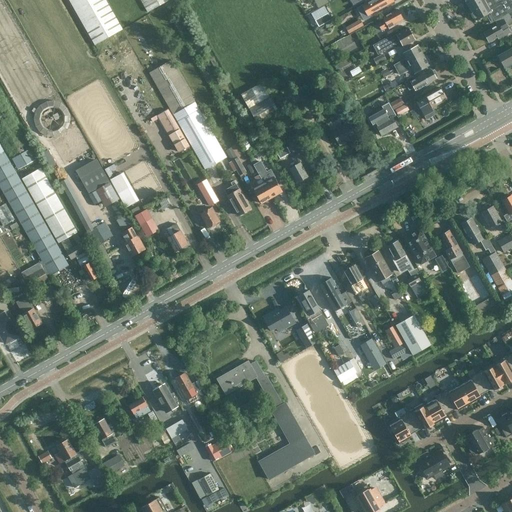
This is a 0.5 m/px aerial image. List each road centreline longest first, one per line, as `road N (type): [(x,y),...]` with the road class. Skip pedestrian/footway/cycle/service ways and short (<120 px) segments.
road 1 (tertiary): [(0,394),(222,268)]
road 2 (unknown): [(242,305),(329,450)]
road 3 (residential): [(222,268),(242,305),(346,244)]
road 4 (residential): [(491,114),(425,0)]
road 5 (tertiary): [(327,209),(438,149)]
road 6 (tertiary): [(222,268),(327,209)]
